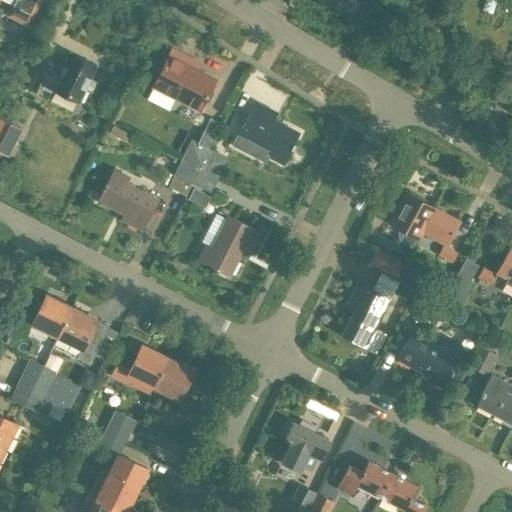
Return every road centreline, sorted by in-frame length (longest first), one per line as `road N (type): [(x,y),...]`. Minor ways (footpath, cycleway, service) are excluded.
road 1 (residential): [(270,350),(393,99)]
road 2 (residential): [(511,479),(270,350)]
road 3 (residential): [(270,350),(29,222)]
road 4 (residential): [(393,99),(224,0)]
road 5 (residential): [(192,511),(270,350)]
road 6 (residential): [(511,168),(393,99)]
